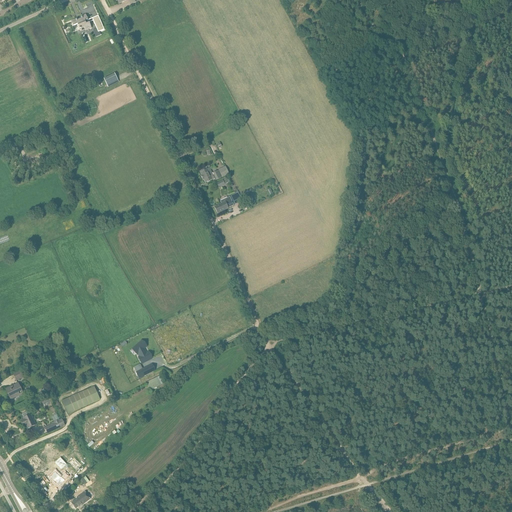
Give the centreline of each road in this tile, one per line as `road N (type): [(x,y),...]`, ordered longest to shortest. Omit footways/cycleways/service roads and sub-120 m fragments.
road 1 (track): [(100,0),(270,346)]
road 2 (track): [(270,346),(186,459),(130,511)]
road 3 (unknown): [(259,324),(182,365),(158,359),(138,368)]
